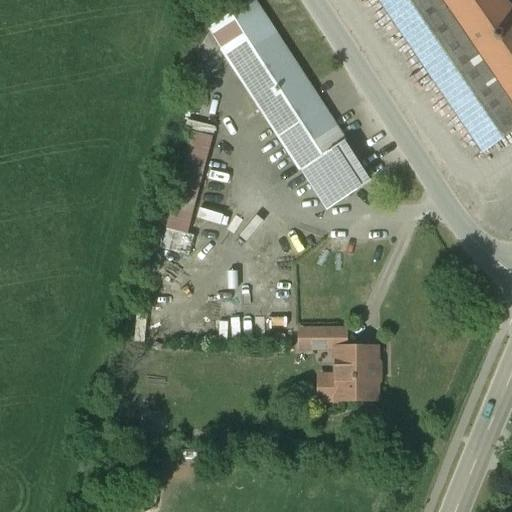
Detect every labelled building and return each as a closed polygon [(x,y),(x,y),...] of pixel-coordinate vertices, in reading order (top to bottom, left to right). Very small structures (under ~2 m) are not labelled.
[(384,0),(485,150),(511,131),(511,14),(502,0),(384,0)] [(210,30),(223,50),(301,170),(344,143),(253,2),(210,30)] [(214,139),(192,133),(167,230),(189,236),(214,139)] [(344,143),(301,170),(326,210),(369,182),(344,143)] [(354,328),(299,328),(299,355),(339,355),(339,379),(323,379),(323,406),(387,406),(387,341),(354,341),(354,328)]
